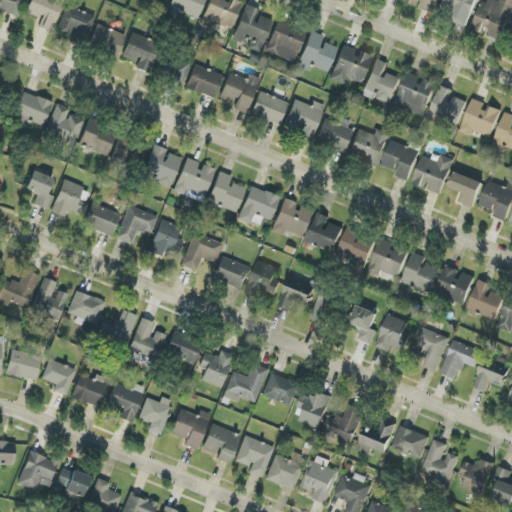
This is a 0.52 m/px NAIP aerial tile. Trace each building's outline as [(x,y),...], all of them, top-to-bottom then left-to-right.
[(23,0),(0,0),(0,11),(17,18),(23,0)] [(63,2),(56,0),(30,0),(26,13),(42,19),(38,28),(51,33),(63,2)] [(171,0),(169,6),(197,18),(205,0),(171,0)] [(223,0),(209,0),(201,23),(229,33),(241,3),(232,0),(231,5),(223,2),(223,0)] [(438,0),(406,0),(406,2),(420,8),(434,13),(438,0)] [(477,0),(444,0),(440,14),(468,25),(477,0)] [(486,35),(501,41),(511,12),(511,0),(501,0),(500,3),(493,0),(484,0),(472,30),(486,36),(486,35)] [(84,42),(94,17),(67,5),(56,30),(84,42)] [(271,20),(256,16),(258,9),(243,5),(233,41),(248,45),(247,49),(261,53),(271,20)] [(306,32),(278,20),(265,51),(292,63),(306,32)] [(118,54),(124,33),(95,26),(90,46),(118,54)] [(328,72),(337,47),(322,42),(324,36),(310,31),(297,67),(310,72),(311,67),(328,72)] [(122,57),(137,63),(135,68),(149,73),(160,44),(131,33),(122,57)] [(346,78),(361,84),(371,56),(357,51),(357,50),(343,45),(330,80),(343,85),(346,78)] [(191,64),(176,56),(164,78),(179,86),(191,64)] [(385,72),(389,64),(376,59),(362,94),(376,100),(376,99),(390,105),(401,79),(385,72)] [(185,88),(214,99),(223,76),(194,65),(185,88)] [(422,78),(423,77),(407,72),(396,106),(425,116),(436,83),(422,78)] [(258,78),(248,75),(247,79),(228,73),(221,97),(236,102),(234,109),(247,114),(258,78)] [(452,97),(454,90),(440,86),(431,115),(460,124),(467,101),(452,97)] [(52,103),(24,92),(12,121),(25,127),(28,121),(43,127),(52,103)] [(279,126),(288,102),(259,92),(250,115),(279,126)] [(501,111),(487,105),(488,104),(473,99),(461,131),(473,136),(474,131),(491,138),(501,111)] [(285,125),(300,130),(298,136),(312,141),(324,106),(314,102),(312,106),(294,100),(285,125)] [(75,142),(82,121),(68,116),(70,110),(56,105),(47,133),(75,142)] [(511,114),(505,112),(495,141),(509,145),(508,148),(511,149),(511,114)] [(354,123),(341,118),(339,124),(324,118),(316,142),(343,152),(354,123)] [(116,131),(88,120),(78,146),(107,156),(116,131)] [(390,134),(376,129),(374,135),(359,129),(348,156),(376,168),(390,134)] [(132,141),(120,136),(112,157),(124,162),(132,141)] [(396,176),(410,181),(420,151),(391,141),(382,165),(398,171),(396,176)] [(181,158),(166,153),(167,150),(153,145),(142,177),(171,187),(181,158)] [(441,195),(455,160),(442,155),(439,162),(423,156),(412,184),(426,189),(441,195)] [(215,169),(201,164),(186,158),(174,191),(193,199),(193,198),(203,202),(215,169)] [(26,190),(37,193),(33,205),(47,209),(51,196),(48,195),(53,178),(32,172),(26,190)] [(236,214),(246,188),(230,182),(232,177),(219,172),(207,202),(236,214)] [(483,182),(455,173),(450,188),(465,193),(461,204),(474,208),(483,182)] [(50,212),(64,218),(67,210),(80,215),(89,191),(63,180),(50,212)] [(506,222),(511,206),(511,183),(509,183),(507,188),(489,181),(480,206),(495,211),(492,217),(506,222)] [(280,198),(251,186),(238,219),(259,227),(262,218),(270,221),(280,198)] [(273,233),(283,236),(284,232),(303,237),(311,210),(297,207),(298,203),(282,199),(273,233)] [(113,236),(119,212),(92,205),(86,228),(113,236)] [(150,235),(158,218),(129,206),(115,239),(130,245),(137,230),(150,235)] [(343,229),(328,223),(330,218),(316,213),(305,242),(334,253),(343,229)] [(181,227),(159,221),(151,253),(160,256),(161,251),(178,256),(182,241),(177,240),(181,227)] [(376,242),(347,231),(339,255),(367,265),(376,242)] [(223,244),(194,233),(182,264),(200,270),(204,259),(216,263),(223,244)] [(394,244),(382,239),(369,271),(380,275),(382,271),(399,278),(409,253),(393,247),(394,244)] [(427,258),(414,253),(402,283),(431,294),(440,269),(425,264),(427,258)] [(250,268),(222,258),(214,279),(242,290),(250,268)] [(245,293),(259,298),(263,290),(276,295),(281,282),(273,278),(278,268),(259,260),(245,293)] [(475,278),(461,272),(447,266),(436,293),(464,305),(475,278)] [(26,308),(39,276),(24,270),(18,285),(4,279),(0,290),(0,303),(8,307),(10,302),(26,308)] [(58,320),(68,295),(55,290),(58,283),(43,278),(31,310),(58,320)] [(490,291),(492,285),(479,280),(468,310),(497,321),(506,296),(490,291)] [(313,296),(287,285),(279,306),(293,312),(296,304),(307,309),(313,296)] [(326,326),(338,297),(323,291),(311,319),(326,326)] [(69,315),(79,317),(78,320),(98,324),(104,300),(73,293),(69,315)] [(511,300),(509,300),(498,329),(511,333),(511,300)] [(363,327),(359,341),(373,344),(376,330),(374,330),(378,312),(356,306),(351,324),(363,327)] [(137,316),(121,310),(114,327),(103,322),(97,339),(124,349),(137,316)] [(409,322),(389,315),(376,347),(390,352),(392,347),(404,352),(411,335),(405,333),(409,322)] [(155,323),(140,318),(129,352),(156,360),(164,335),(153,331),(155,323)] [(451,339),(424,328),(414,351),(427,356),(423,366),(437,372),(451,339)] [(193,365),(202,344),(174,332),(165,354),(193,365)] [(464,364),(476,368),(483,351),(454,341),(441,374),(458,380),(464,364)] [(35,382),(41,358),(11,350),(5,374),(35,382)] [(199,367),(205,370),(201,381),(221,388),(233,356),(220,351),(218,358),(204,353),(199,367)] [(481,367),(475,388),(487,392),(490,383),(505,388),(511,365),(511,361),(499,358),(495,371),(481,367)] [(55,384),(53,392),(67,396),(75,369),(48,360),(42,380),(55,384)] [(238,402),(239,398),(255,403),(267,370),(252,364),(247,377),(233,372),(224,397),(238,402)] [(292,406),(299,383),(269,375),(263,398),(292,406)] [(72,401),(102,407),(107,383),(77,376),(72,401)] [(105,407),(120,413),(118,419),(132,423),(143,394),(115,383),(105,407)] [(304,394),(294,417),(319,428),(333,398),(320,392),(317,400),(304,394)] [(160,403),(145,399),(139,420),(150,423),(148,431),(162,435),(171,401),(161,398),(160,403)] [(329,415),(323,433),(353,443),(364,409),(349,405),(344,420),(329,415)] [(184,446),(199,451),(209,414),(199,411),(198,415),(178,410),(171,435),(186,439),(184,446)] [(386,454),(396,425),(381,420),(376,433),(365,429),(357,451),(369,456),(372,449),(386,454)] [(229,464),(240,435),(212,424),(202,449),(218,455),(216,459),(229,464)] [(430,437),(401,426),(393,449),(421,460),(430,437)] [(250,467),(248,473),(263,478),(273,447),(244,437),(235,462),(250,467)] [(449,446),(435,440),(422,472),(449,483),(459,457),(447,452),(449,446)] [(0,465),(13,466),(14,443),(0,442),(0,465)] [(266,479),(294,491),(304,467),(299,465),(302,457),(289,451),(286,459),(275,455),(266,479)] [(17,484),(36,491),(39,484),(48,487),(58,462),(29,452),(17,484)] [(327,504),(338,471),(328,468),(330,461),(314,455),(303,489),(314,493),(312,499),(327,504)] [(495,465),(480,459),(477,466),(466,462),(460,475),(467,478),(462,489),(483,497),(495,465)] [(55,486),(81,498),(90,478),(63,467),(55,486)] [(511,504),(511,485),(508,484),(511,472),(511,471),(499,467),(495,480),(499,481),(493,498),(511,504)] [(343,475),(335,496),(350,502),(347,511),(348,511),(362,511),(371,487),(365,484),(367,478),(356,474),(354,479),(343,475)] [(88,507),(106,511),(115,511),(120,494),(108,491),(110,483),(96,479),(88,507)] [(154,511),(158,503),(130,493),(122,511),(154,511)] [(398,511),(399,509),(373,502),(370,511),(398,511)]
